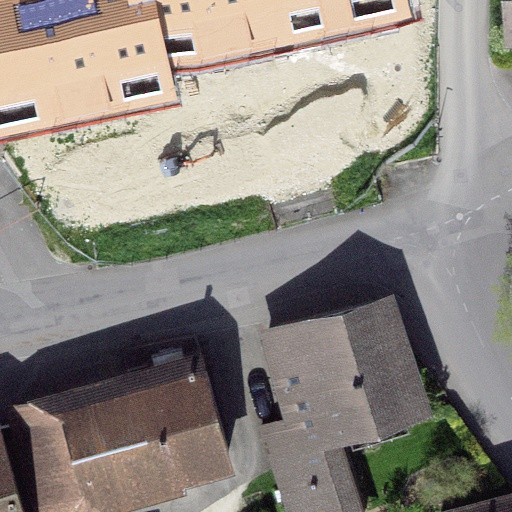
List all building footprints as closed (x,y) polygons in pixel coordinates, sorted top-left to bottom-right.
[(141,0),(0,0),(0,136),(163,102),(158,77),(141,0)] [(418,0),(141,0),(158,77),(423,18),(418,0)] [(511,0),(503,0),(505,33),(511,32),(511,0)] [(288,419),(260,427),(288,511),(351,511),(326,433),(409,407),(377,303),(264,334),(288,419)] [(35,511),(90,511),(85,493),(225,453),(200,366),(191,368),(190,364),(185,366),(186,370),(10,420),(35,511)] [(0,511),(20,511),(0,440),(0,511)] [(511,511),(511,497),(458,511),(511,511)]
